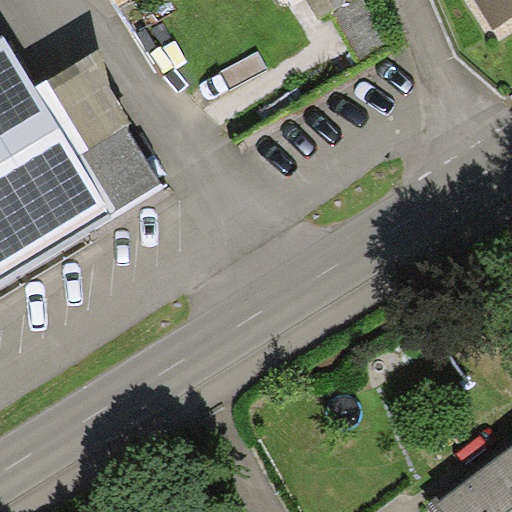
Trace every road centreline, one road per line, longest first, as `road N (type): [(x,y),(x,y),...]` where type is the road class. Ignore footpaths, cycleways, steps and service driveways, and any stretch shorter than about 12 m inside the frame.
road 1 (secondary): [(511,147),(166,362)]
road 2 (secondary): [(166,362),(0,465)]
road 3 (residential): [(166,362),(252,511)]
